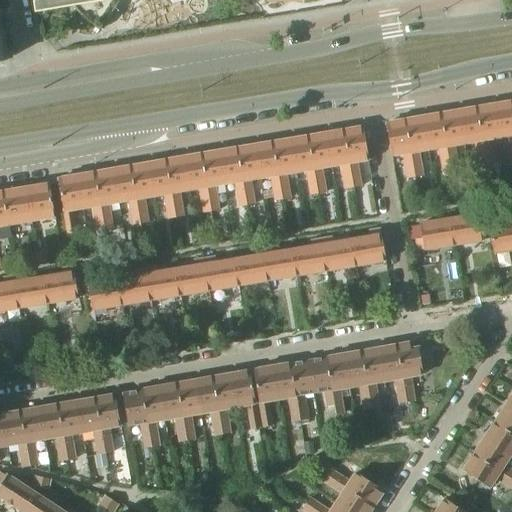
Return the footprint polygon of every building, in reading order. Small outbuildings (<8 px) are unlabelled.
[(33,0),(36,13),(72,7),(75,10),(79,14),(81,16),(86,21),(91,25),(96,29),(99,31),(120,0),(33,0)] [(511,104),(511,103),(493,106),(499,138),(509,136),(511,151),(511,104)] [(493,106),(475,109),(485,166),(493,164),(489,139),(499,138),(493,106)] [(475,109),(458,112),(463,144),(474,142),(478,167),(485,166),(475,109)] [(458,112),(440,115),(450,172),(458,170),(453,145),(463,144),(458,112)] [(440,115),(422,118),(428,150),(438,148),(442,173),(450,172),(440,115)] [(422,118),(404,121),(414,178),(422,177),(418,151),(428,150),(422,118)] [(407,179),(414,178),(404,121),(386,124),(391,156),(403,154),(407,179)] [(362,128),(343,131),(353,188),(360,187),(356,162),(368,160),(362,128)] [(343,131),(325,134),(331,166),(341,164),(345,189),(353,188),(343,131)] [(325,134),(308,137),(317,194),(325,193),(321,168),(331,166),(325,134)] [(308,137),(290,140),(295,172),(306,170),(310,195),(317,194),(308,137)] [(290,140),(272,143),(282,200),(290,199),(285,174),(295,172),(290,140)] [(272,143),(254,147),(260,178),(270,176),(274,201),(282,200),(272,143)] [(254,147),(236,150),(246,206),(254,205),(250,180),(260,178),(254,147)] [(236,150),(219,152),(224,184),(235,182),(239,207),(246,206),(236,150)] [(219,152),(201,156),(211,212),(218,211),(214,186),(224,184),(219,152)] [(201,156),(183,159),(189,190),(199,188),(203,213),(211,212),(201,156)] [(183,159),(166,162),(175,218),(183,217),(179,192),(189,190),(183,159)] [(166,162),(148,165),(153,196),(163,194),(168,220),(175,218),(166,162)] [(148,165),(130,168),(140,224),(147,223),(143,198),(153,196),(148,165)] [(130,168),(112,171),(117,202),(128,201),(132,226),(140,224),(130,168)] [(112,171),(94,174),(104,230),(112,229),(107,204),(117,202),(112,171)] [(94,174),(76,177),(81,209),(92,207),(97,232),(104,230),(94,174)] [(71,210),(81,209),(76,177),(58,180),(67,237),(75,235),(71,210)] [(49,185),(24,190),(30,221),(54,217),(49,185)] [(24,190),(2,193),(8,225),(30,221),(24,190)] [(479,215),(449,220),(453,245),(491,239),(489,230),(482,231),(479,215)] [(417,251),(453,245),(449,220),(419,225),(422,239),(415,240),(417,251)] [(511,225),(489,230),(491,239),(493,253),(511,249),(511,225)] [(369,238),(351,241),(355,266),(385,261),(380,230),(368,231),(369,238)] [(331,238),(321,239),(326,271),(355,266),(351,241),(332,244),(331,238)] [(311,248),(292,251),(297,276),(326,271),(321,239),(310,241),(311,248)] [(273,247),(262,249),(267,281),(297,276),(292,251),(274,254),(273,247)] [(252,258),(234,261),(239,285),(267,281),(262,249),(251,251),(252,258)] [(43,252),(35,253),(37,263),(45,262),(43,252)] [(30,265),(37,263),(35,253),(28,254),(30,265)] [(214,257),(203,259),(209,290),(239,285),(234,261),(216,264),(214,257)] [(194,267),(175,270),(179,295),(209,290),(203,259),(193,261),(194,267)] [(62,275),(44,279),(48,303),(77,298),(72,267),(61,269),(62,275)] [(156,267),(145,269),(151,300),(179,295),(175,270),(157,274),(156,267)] [(136,277),(117,280),(121,305),(151,300),(145,269),(135,271),(136,277)] [(24,275),(13,277),(19,308),(48,303),(44,279),(25,282),(24,275)] [(4,285),(0,285),(0,311),(19,308),(13,277),(2,279),(4,285)] [(86,279),(92,310),(121,305),(117,280),(98,283),(97,277),(86,279)] [(24,339),(14,341),(16,350),(26,349),(24,339)] [(414,402),(410,377),(423,374),(418,348),(411,349),(410,344),(396,346),(406,403),(414,402)] [(406,403),(396,346),(379,349),(385,381),(394,379),(399,404),(406,403)] [(379,349),(361,353),(371,409),(379,408),(374,383),(385,381),(379,349)] [(361,353),(343,356),(348,387),(359,386),(363,411),(371,409),(361,353)] [(343,356),(326,359),(334,407),(335,415),(343,414),(339,389),(348,387),(343,356)] [(326,359),(308,362),(313,394),(324,392),(327,408),(334,407),(326,359)] [(308,362),(290,365),(299,422),(307,420),(303,395),(313,394),(308,362)] [(290,365),(272,368),(277,400),(288,398),(292,423),(299,422),(290,365)] [(267,402),(277,400),(272,368),(253,371),(263,428),(271,427),(267,402)] [(249,372),(230,375),(236,407),(247,405),(251,430),(259,429),(249,372)] [(230,375),(212,379),(222,435),(230,434),(226,409),(236,407),(230,375)] [(212,379),(194,382),(200,413),(210,412),(215,437),(222,435),(212,379)] [(194,382),(177,385),(187,442),(194,440),(190,415),(200,413),(194,382)] [(177,385),(159,388),(164,420),(175,418),(179,443),(187,442),(177,385)] [(159,388),(141,391),(151,448),(159,446),(154,421),(164,420),(159,388)] [(143,449),(151,448),(141,391),(122,394),(128,426),(139,424),(143,449)] [(114,396),(95,399),(105,454),(112,453),(108,428),(120,426),(114,396)] [(95,399),(76,403),(81,433),(93,431),(97,455),(105,454),(95,399)] [(76,403),(58,406),(67,461),(75,459),(70,434),(81,433),(76,403)] [(58,406),(39,409),(44,439),(55,437),(60,462),(67,461),(58,406)] [(511,413),(504,408),(494,424),(511,435),(511,413)] [(39,409),(20,412),(30,467),(37,466),(33,441),(44,439),(39,409)] [(20,412),(1,416),(7,446),(18,444),(22,469),(30,467),(20,412)] [(511,435),(494,424),(483,440),(509,456),(511,451),(511,435)] [(330,436),(332,449),(339,448),(336,435),(330,436)] [(511,471),(503,465),(509,456),(483,440),(474,455),(511,479),(511,471)] [(312,443),(303,445),(305,455),(314,454),(312,443)] [(97,455),(94,456),(96,469),(107,467),(105,454),(97,455)] [(511,479),(474,455),(463,472),(488,488),(494,478),(511,489),(511,479)] [(383,491),(356,473),(350,483),(328,469),(325,475),(373,506),(383,491)] [(369,511),(373,506),(325,475),(321,481),(342,494),(336,504),(348,511),(369,511)] [(6,477),(0,484),(0,498),(21,511),(24,511),(36,495),(6,476),(6,477)] [(32,487),(40,489),(43,479),(35,477),(32,487)] [(43,479),(40,489),(47,491),(50,480),(43,479)] [(61,511),(36,495),(24,511),(61,511)] [(99,506),(105,509),(111,501),(105,497),(99,506)] [(348,511),(336,504),(330,511),(329,511),(309,499),(305,505),(316,511),(348,511)] [(463,511),(444,499),(435,511),(463,511)] [(113,511),(118,505),(111,501),(105,509),(109,511),(113,511)]
